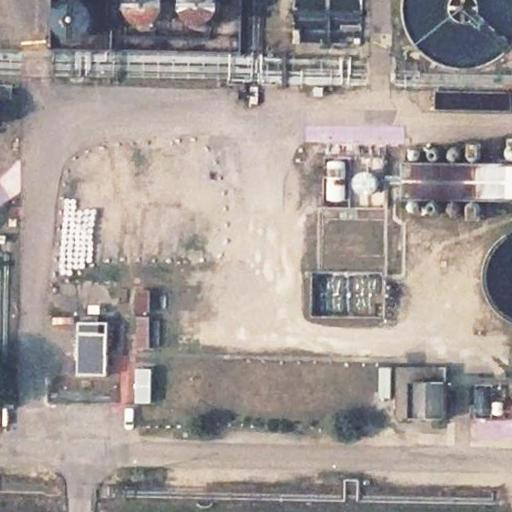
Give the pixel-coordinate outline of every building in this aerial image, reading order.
[(51,0),(51,47),(238,52),(240,0),(51,0)] [(360,0),(292,0),(292,42),(359,44),(360,0)] [(453,70),(464,71),(474,70),(483,67),(491,63),(498,59),(505,53),(511,46),(511,44),(511,0),(400,0),(400,5),(400,15),(402,26),(406,35),(411,44),(417,52),(425,59),(434,64),(443,68),(453,70)] [(511,231),(506,235),(500,240),(494,245),(489,252),(486,259),(484,266),(483,274),(483,282),(485,290),(488,297),(492,304),(497,310),(503,315),(510,319),(511,320),(511,231)] [(104,376),(107,322),(79,321),(77,375),(104,376)] [(445,369),(398,368),(398,417),(444,418),(445,369)]
